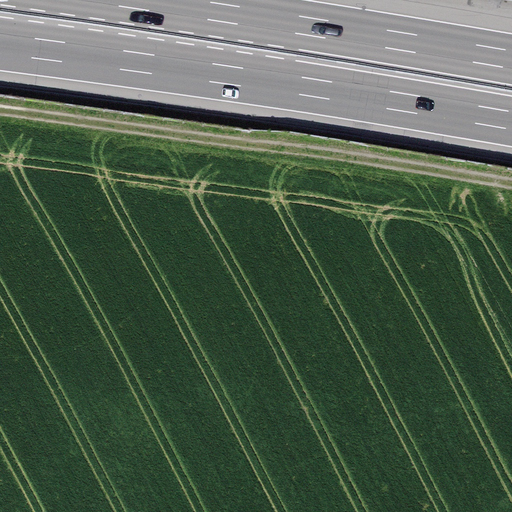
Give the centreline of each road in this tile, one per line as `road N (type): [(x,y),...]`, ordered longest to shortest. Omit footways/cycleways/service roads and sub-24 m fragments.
road 1 (motorway): [(0,43),(511,120)]
road 2 (track): [(0,109),(511,183)]
road 3 (motorway): [(511,59),(143,0)]
